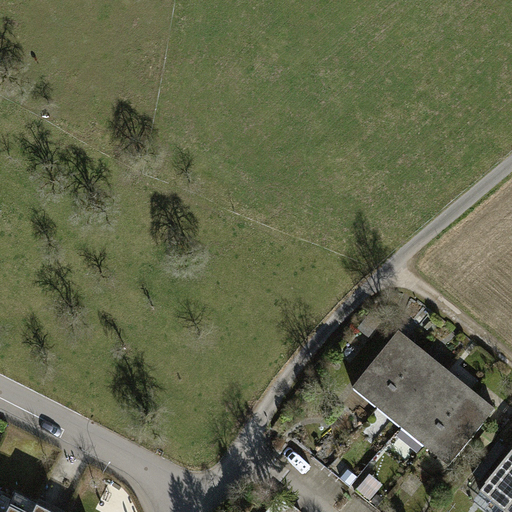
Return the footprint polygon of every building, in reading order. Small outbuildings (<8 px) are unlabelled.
[(357,387),(381,408),(427,355),(402,334),(357,387)] [(381,408),(405,428),(450,375),(427,355),(381,408)] [(405,428),(426,447),(472,393),(450,375),(405,428)] [(449,466),(495,413),(472,393),(426,447),(449,466)] [(511,454),(481,490),(506,511),(511,504),(511,454)] [(70,511),(14,484),(0,511),(70,511)]
